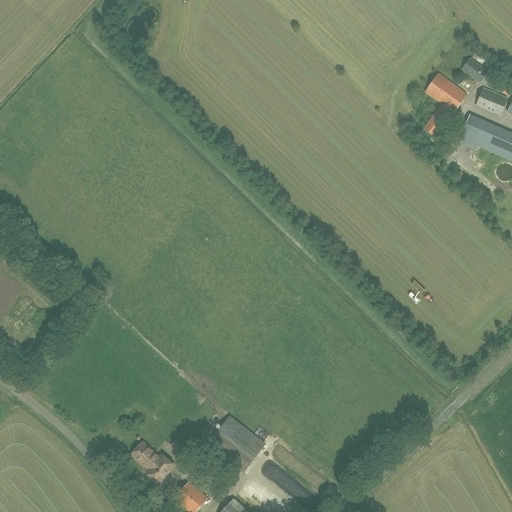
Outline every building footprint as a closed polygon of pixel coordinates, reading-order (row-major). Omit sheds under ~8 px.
[(488,72),(484,69),(470,58),(461,71),(479,84),(488,72)] [(442,105),(424,129),(420,135),(430,142),(452,112),(454,113),(467,95),(438,74),(425,92),(442,105)] [(511,92),(505,88),(502,94),(508,97),(511,92)] [(476,106),(500,116),(507,99),(483,89),(476,106)] [(486,150),(511,161),(511,134),(497,128),(470,116),(460,139),(486,150)] [(208,445),(243,472),(265,444),(230,417),(208,445)] [(142,443),(131,455),(148,471),(146,473),(152,479),(151,481),(151,483),(153,484),(155,484),(156,483),(158,484),(174,466),(162,456),(159,459),(142,443)] [(196,511),(208,499),(189,482),(174,499),(188,511),(196,511)] [(248,511),(234,499),(221,511),(248,511)]
